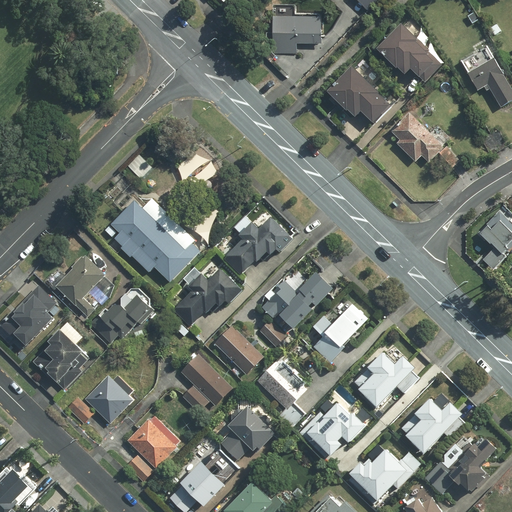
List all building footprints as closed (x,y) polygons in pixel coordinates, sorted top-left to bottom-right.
[(356,0),(367,11),(377,0),(356,0)] [(289,41),(327,43),(329,16),(291,14),(289,41)] [(409,23),(384,48),(391,55),(386,59),(396,68),(400,64),(404,68),(406,67),(412,73),(417,68),(427,77),(443,60),(423,41),(425,39),(409,23)] [(495,88),(505,106),(511,102),(511,77),(500,57),(471,72),(481,91),(488,87),(490,91),(495,88)] [(359,64),(334,90),(342,98),(337,103),(347,112),(351,107),(361,117),(367,111),(379,122),(397,104),(385,93),(387,91),(359,64)] [(449,147),(414,112),(395,131),(404,140),(400,143),(419,162),(426,156),(433,162),(449,147)] [(213,159),(202,147),(179,165),(189,178),(198,171),(213,159)] [(142,153),(130,165),(144,178),(156,165),(142,153)] [(214,158),(213,159),(198,171),(209,184),(224,172),(214,158)] [(189,249),(138,199),(113,224),(123,233),(118,238),(153,271),(159,265),(175,281),(205,250),(197,242),(189,249)] [(511,217),(503,209),(484,231),(499,245),(485,261),(497,271),(511,254),(511,253),(510,251),(511,249),(511,217)] [(228,257),(244,274),(260,258),(262,260),(273,249),(275,252),(281,247),(284,250),(298,236),(277,214),(265,226),(258,219),(244,233),(249,237),(228,257)] [(76,267),(59,285),(91,316),(99,308),(88,297),(110,273),(89,253),(87,255),(86,255),(75,266),(76,267)] [(178,309),(194,325),(210,310),(212,312),(222,301),(225,304),(230,299),(233,302),(248,288),(227,266),(215,278),(208,271),(194,284),(198,289),(178,309)] [(286,313),(300,327),(339,286),(322,270),(301,292),(288,279),(278,290),(281,293),(274,300),(273,299),(267,306),(277,316),(281,311),(285,315),(286,313)] [(43,283),(3,323),(28,347),(60,315),(55,309),(62,302),(43,283)] [(128,302),(120,303),(113,310),(109,306),(93,323),(114,343),(134,322),(137,325),(157,304),(144,292),(131,305),(128,302)] [(333,362),(375,316),(358,301),(317,347),(333,362)] [(273,318),(262,330),(278,346),(290,334),(273,318)] [(218,343),(249,374),(268,355),(236,324),(218,343)] [(55,342),(37,360),(52,375),(53,374),(67,388),(85,370),(83,368),(94,357),(88,351),(90,349),(67,326),(65,329),(63,327),(51,338),(55,342)] [(367,396),(380,408),(422,365),(409,353),(401,362),(389,350),(358,381),(371,393),(367,396)] [(203,352),(184,371),(219,406),(238,387),(203,352)] [(283,356),(260,380),(292,409),(312,387),(309,384),(311,382),(283,356)] [(113,374),(89,398),(114,423),(138,398),(113,374)] [(196,385),(184,396),(201,413),(213,402),(196,385)] [(97,413),(81,397),(71,408),(87,424),(97,413)] [(432,400),(404,428),(416,441),(414,443),(423,453),(445,431),(452,439),(466,425),(453,411),(447,417),(443,413),(444,412),(432,400)] [(281,431),(274,424),(274,418),(269,414),(264,414),(254,403),(249,408),(241,408),(235,413),(235,421),(233,423),(238,428),(223,443),(241,460),(254,447),(260,452),(281,431)] [(321,412),(301,433),(327,457),(347,436),(351,441),(367,425),(355,413),(352,415),(340,404),(327,417),(321,412)] [(154,416),(131,439),(160,468),(183,444),(154,416)] [(504,446),(493,435),(485,444),(482,441),(479,444),(475,440),(466,449),(468,451),(452,467),(444,460),(428,477),(444,493),(460,477),(466,483),(468,481),(476,489),(493,471),(486,464),(504,446)] [(370,451),(344,478),(377,509),(385,501),(390,505),(421,473),(390,443),(376,457),(370,451)] [(141,454),(129,465),(146,482),(158,471),(141,454)] [(172,497),(186,511),(188,511),(204,498),(209,503),(246,468),(242,464),(227,479),(209,460),(187,480),(188,481),(172,497)] [(0,478),(0,511),(7,511),(20,499),(18,496),(31,483),(14,466),(1,480),(0,478)] [(259,479),(228,511),(229,511),(292,511),(296,508),(281,492),(277,496),(259,479)] [(363,511),(365,511),(352,498),(347,503),(338,494),(320,511),(363,511)] [(413,510),(410,511),(445,511),(435,496),(427,501),(424,496),(410,505),(413,510)]
